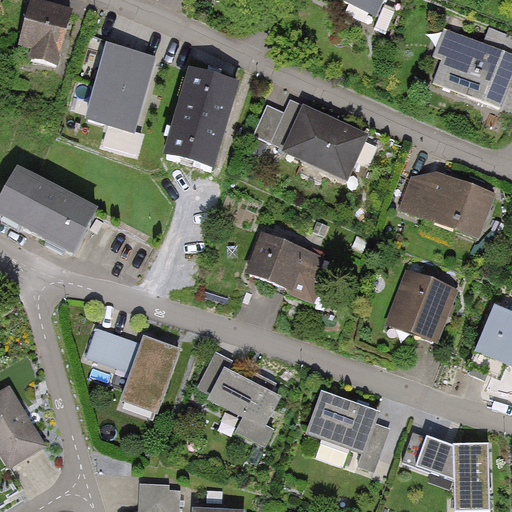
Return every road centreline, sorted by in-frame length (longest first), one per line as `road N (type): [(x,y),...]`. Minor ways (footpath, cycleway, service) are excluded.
road 1 (residential): [(28,274),(511,424)]
road 2 (residential): [(250,63),(508,174)]
road 3 (residential): [(86,487),(28,274)]
road 4 (residential): [(98,0),(250,63)]
